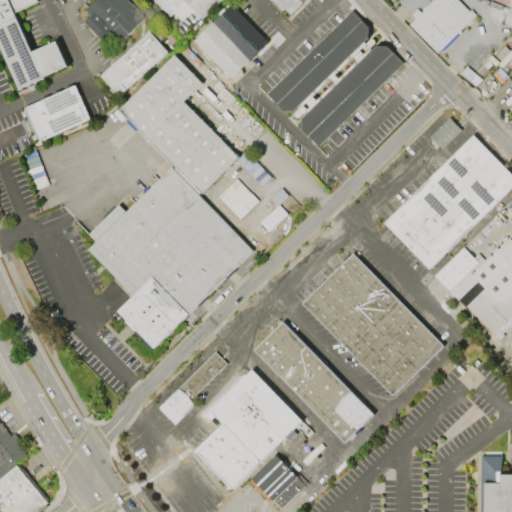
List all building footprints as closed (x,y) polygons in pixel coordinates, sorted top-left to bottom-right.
[(0,0),(0,53),(16,90),(67,67),(54,39),(31,49),(16,15),(39,5),(36,0),(0,0)] [(127,0),(95,0),(84,12),(88,17),(83,22),(114,52),(146,18),(127,0)] [(182,0),(202,20),(222,0),(182,0)] [(269,0),(288,19),(306,0),(269,0)] [(475,14),(460,30),(461,32),(458,34),(457,33),(437,53),(408,24),(415,18),(411,14),(417,8),(420,12),(432,0),(459,0),(469,10),(470,9),(475,14)] [(230,5),(192,42),(195,45),(191,49),(201,60),(206,56),(212,63),(208,67),(217,76),(222,72),(236,86),(255,67),(250,62),(267,46),(268,44),(230,5)] [(351,11),(265,94),(317,148),(402,66),(385,48),(374,47),(374,43),(373,41),(371,40),(367,40),(368,29),(351,11)] [(97,76),(118,102),(170,58),(148,32),(97,76)] [(116,110),(200,196),(239,159),(183,102),(201,84),(173,56),(170,58),(116,110)] [(74,86),(89,121),(38,144),(22,108),(74,86)] [(448,120),(460,132),(441,151),(429,139),(448,120)] [(511,176),(471,135),(382,224),(429,271),(511,188),(511,176)] [(170,168),(125,212),(118,205),(88,235),(95,242),(86,251),(131,297),(115,313),(152,352),(253,253),(200,196),(170,168)] [(239,218),(257,200),(236,178),(218,196),(239,218)] [(511,334),(499,347),(432,278),(463,247),(481,266),(509,239),(511,242),(511,334)] [(353,253),(443,345),(393,395),(302,303),(353,253)] [(283,321),(373,413),(344,442),(254,350),(283,321)] [(215,352),(165,402),(182,419),(195,406),(191,402),(228,366),(215,352)] [(250,371),(302,423),(293,431),(297,435),(289,443),(285,439),(259,464),(221,426),(208,412),(250,371)] [(0,479),(27,457),(16,444),(20,440),(15,433),(11,437),(0,424),(0,479)] [(221,426),(259,464),(230,493),(192,454),(221,426)] [(277,452),(249,479),(272,502),(273,501),(282,510),(308,484),(277,452)] [(481,455),(480,511),(511,511),(511,474),(500,474),(501,455),(481,455)] [(16,466),(0,479),(0,511),(41,511),(49,506),(16,466)]
